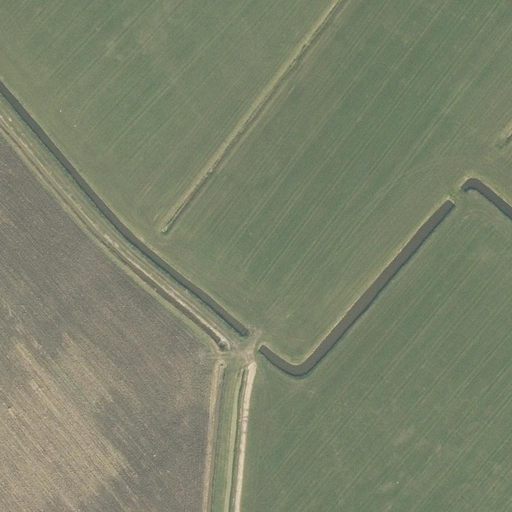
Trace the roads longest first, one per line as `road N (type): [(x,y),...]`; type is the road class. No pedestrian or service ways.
road 1 (track): [(0,104),(131,254),(236,347)]
road 2 (track): [(236,347),(252,367),(236,511)]
